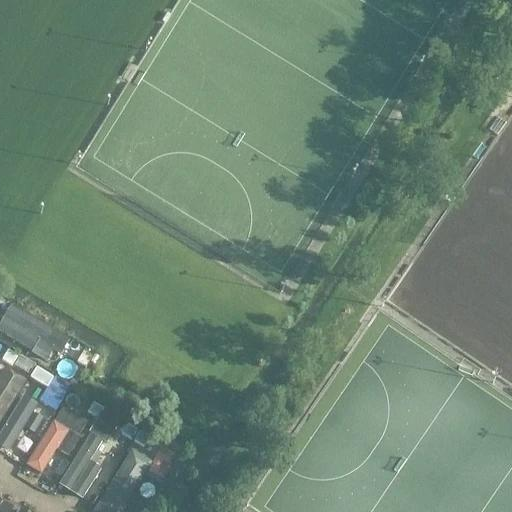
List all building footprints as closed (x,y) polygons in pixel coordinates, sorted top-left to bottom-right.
[(65,342),(8,307),(0,321),(0,329),(52,362),(65,342)] [(3,348),(0,352),(0,359),(13,368),(20,358),(3,348)] [(20,358),(13,368),(28,378),(35,367),(20,358)] [(0,359),(0,389),(9,376),(8,375),(13,368),(0,359)] [(82,374),(66,364),(57,378),(73,388),(82,374)] [(35,367),(28,378),(45,388),(52,378),(35,367)] [(53,376),(52,378),(45,388),(37,401),(53,411),(68,386),(53,376)] [(86,397),(68,386),(53,411),(70,422),(78,409),(85,399),(86,397)] [(35,399),(23,391),(0,428),(0,436),(8,442),(24,417),(36,424),(44,410),(32,403),(35,399)] [(78,409),(95,419),(102,409),(85,399),(78,409)] [(103,410),(97,421),(114,431),(120,421),(103,410)] [(54,417),(27,460),(41,469),(57,444),(68,451),(80,434),(54,417)] [(120,421),(114,431),(131,442),(137,432),(120,421)] [(138,432),(132,442),(149,453),(155,442),(138,432)] [(108,434),(104,440),(121,451),(125,444),(108,434)] [(120,453),(96,438),(77,468),(89,476),(81,489),(93,496),(120,453)] [(149,453),(146,457),(162,466),(171,452),(156,442),(155,442),(149,453)] [(116,511),(147,462),(130,452),(94,510),(96,511),(116,511)] [(156,511),(163,502),(151,494),(139,511),(156,511)]
